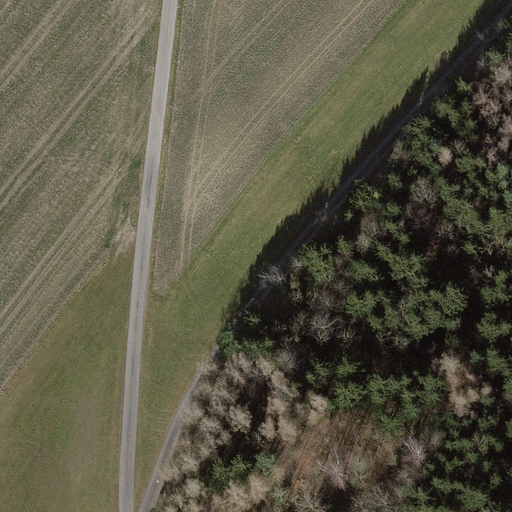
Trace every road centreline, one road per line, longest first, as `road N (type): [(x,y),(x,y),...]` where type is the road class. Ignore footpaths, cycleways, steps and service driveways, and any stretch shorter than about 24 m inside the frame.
road 1 (unclassified): [(146,511),(186,409),(259,298),(511,10)]
road 2 (track): [(175,0),(135,333),(126,511)]
